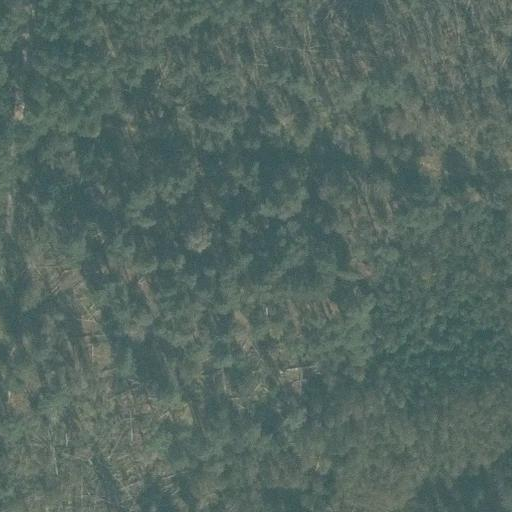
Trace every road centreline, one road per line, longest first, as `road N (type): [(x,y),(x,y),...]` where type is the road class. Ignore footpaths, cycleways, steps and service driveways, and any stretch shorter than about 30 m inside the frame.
road 1 (track): [(10,117),(511,166)]
road 2 (track): [(0,242),(10,117)]
